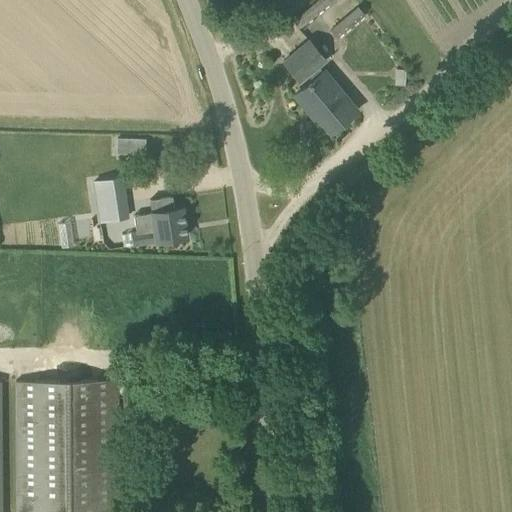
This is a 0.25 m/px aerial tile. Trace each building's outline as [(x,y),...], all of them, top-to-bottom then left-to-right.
[(299,29),(335,0),(317,0),(293,20),(299,29)] [(336,38),(365,14),(358,6),(330,30),(336,38)] [(283,62),(301,82),(327,60),(310,40),(283,62)] [(358,109),(325,69),(295,95),(308,110),(311,107),(331,132),(358,109)] [(98,221),(128,216),(122,178),(91,183),(98,221)] [(174,209),(172,196),(149,199),(151,211),(150,211),(150,213),(133,215),(135,230),(133,230),(133,232),(121,234),(123,247),(186,237),(182,208),(174,209)] [(14,381),(15,511),(117,511),(117,380),(14,381)]
